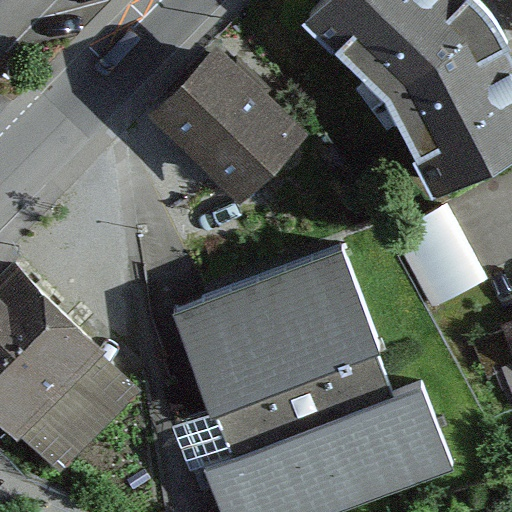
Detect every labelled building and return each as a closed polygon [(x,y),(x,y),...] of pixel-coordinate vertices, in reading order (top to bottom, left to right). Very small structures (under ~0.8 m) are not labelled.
[(490,0),(331,0),(310,24),(400,92),(445,191),(511,155),(511,29),(505,12),(490,0)] [(233,42),(173,104),(269,196),(328,135),(233,42)] [(399,226),(436,302),(490,276),(453,200),(399,226)] [(346,250),(183,314),(218,400),(180,415),(218,511),(307,511),(432,463),(346,250)] [(132,358),(37,254),(0,288),(0,383),(47,435),(132,358)] [(511,329),(501,335),(511,358),(511,329)]
